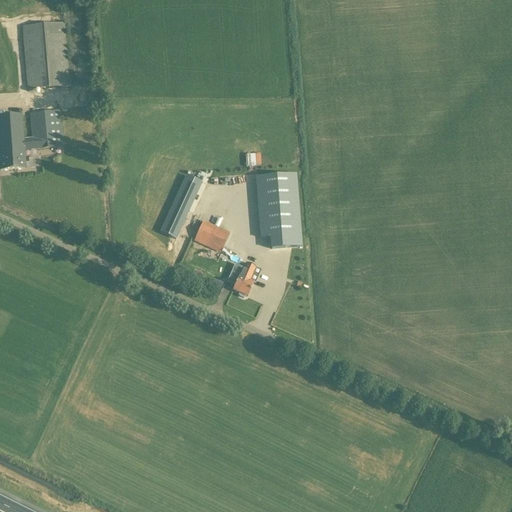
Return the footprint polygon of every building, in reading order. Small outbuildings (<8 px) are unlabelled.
[(22,28),(28,90),(70,86),(64,24),(22,28)] [(0,170),(25,169),(23,150),(64,146),(62,129),(60,111),(30,114),(32,134),(32,137),(23,138),(21,115),(0,117),(0,170)] [(297,176),(256,179),(261,239),(271,238),(272,250),(303,248),(297,176)] [(174,206),(160,236),(176,243),(189,213),(174,206)] [(197,245),(189,261),(215,273),(222,256),(206,249),(209,244),(200,240),(198,245),(197,245)] [(250,282),(256,268),(246,263),(244,269),(235,265),(227,283),(234,286),(233,290),(239,293),(238,295),(239,297),(243,299),(245,299),(246,296),(248,297),(254,284),(250,282)]
